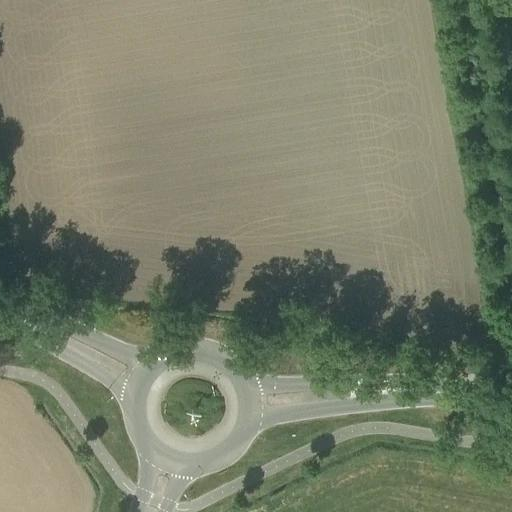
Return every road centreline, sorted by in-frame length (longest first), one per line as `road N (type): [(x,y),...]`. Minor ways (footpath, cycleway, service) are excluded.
road 1 (secondary): [(511,402),(386,391),(249,404)]
road 2 (track): [(471,0),(511,206)]
road 3 (tertiary): [(139,378),(0,315)]
road 4 (secondary): [(249,404),(229,364),(197,349),(170,352),(139,378)]
